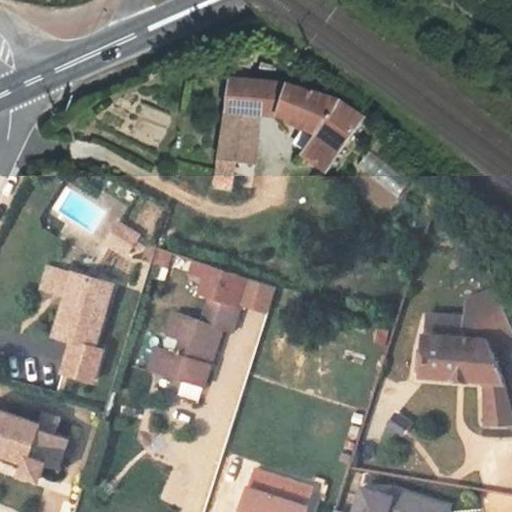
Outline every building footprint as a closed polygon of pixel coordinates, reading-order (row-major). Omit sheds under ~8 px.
[(287,83),(232,77),(229,110),(263,113),(277,115),(318,134),(304,154),(329,173),(367,117),(341,100),(287,83)] [(263,113),(229,110),(220,159),(238,162),(259,166),(263,113)] [(397,196),(408,180),(367,152),(356,168),(397,196)] [(238,162),(220,159),(215,187),(233,191),(238,162)] [(141,236),(121,222),(113,234),(133,247),(141,236)] [(128,255),(133,247),(113,234),(108,241),(128,255)] [(211,296),(230,303),(240,274),(210,264),(201,293),(211,296)] [(66,296),(73,273),(50,266),(43,289),(66,296)] [(66,296),(54,336),(73,342),(96,348),(96,347),(115,284),(74,271),(73,273),(66,296)] [(250,280),(242,304),(265,312),(273,288),(250,280)] [(489,422),(511,422),(511,405),(508,388),(494,350),(511,341),(511,326),(497,288),(467,301),(466,316),(429,312),(426,349),(419,347),(416,373),(487,379),(489,422)] [(233,332),(241,306),(230,303),(211,296),(202,322),(176,313),(168,336),(182,340),(177,354),(164,349),(157,372),(204,388),(223,329),(233,332)] [(96,348),(73,342),(64,373),(94,382),(104,350),(96,347),(96,348)] [(157,372),(164,349),(157,347),(150,370),(157,372)] [(0,409),(0,454),(26,464),(23,472),(42,479),(48,465),(58,468),(59,470),(61,472),(61,473),(64,470),(62,467),(71,443),(76,441),(74,437),(69,439),(56,435),(62,417),(43,411),(38,423),(0,409)] [(255,469),(249,486),(309,506),(315,488),(255,469)] [(369,473),(359,502),(340,495),(334,511),(444,511),(451,491),(399,474),(397,482),(369,473)] [(307,511),(309,506),(249,486),(240,511),(307,511)]
